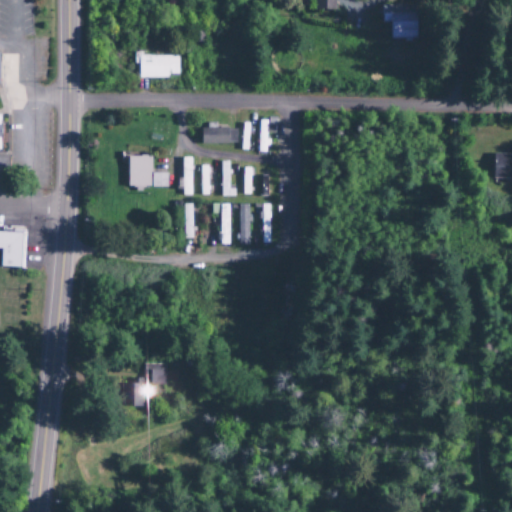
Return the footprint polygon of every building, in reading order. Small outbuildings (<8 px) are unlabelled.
[(313,0),(313,11),(333,11),(333,0),(313,0)] [(387,24),(388,41),(414,40),(413,6),(379,6),(379,24),(387,24)] [(136,80),(167,80),(167,77),(177,77),(177,56),(132,56),(132,65),(137,65),(136,80)] [(266,140),(272,140),(273,124),(257,123),(255,154),(265,154),(266,140)] [(199,145),(235,145),(234,130),(214,131),(214,127),(199,127),(199,145)] [(511,147),(510,148),(510,155),(492,155),(491,180),(511,179),(511,147)] [(126,189),(165,188),(165,174),(150,175),(149,158),(125,159),(126,189)] [(189,159),(180,159),(181,197),(190,197),(189,159)] [(219,199),(233,198),(233,187),(228,187),(227,163),(218,163),(219,199)] [(207,196),(206,167),(198,167),(198,197),(207,196)] [(240,196),(249,196),(250,169),(241,169),(240,196)] [(218,246),(227,246),(227,205),(210,205),(210,214),(218,214),(218,246)] [(190,206),(180,206),(182,241),(192,240),(190,206)] [(247,246),(246,206),(236,206),(237,246),(247,246)] [(267,206),(259,206),(259,245),(267,245),(267,206)] [(0,269),(16,270),(18,236),(0,234),(0,269)] [(163,386),(164,366),(136,365),(136,381),(119,381),(118,406),(141,407),(142,386),(163,386)]
